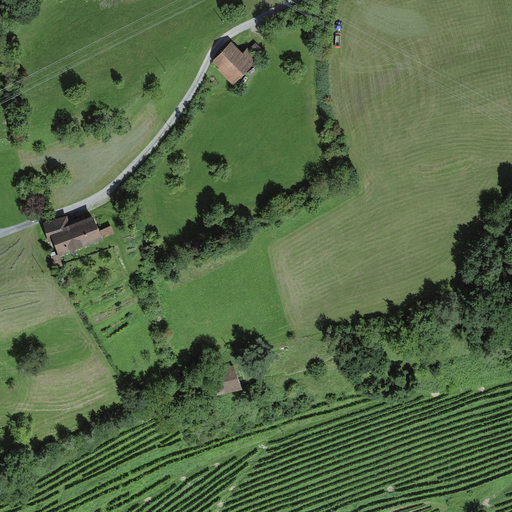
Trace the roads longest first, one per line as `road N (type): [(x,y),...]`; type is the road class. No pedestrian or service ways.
road 1 (track): [(0,235),(101,199),(189,102),(227,36),(263,17)]
road 2 (track): [(0,455),(151,401),(201,371),(265,354)]
